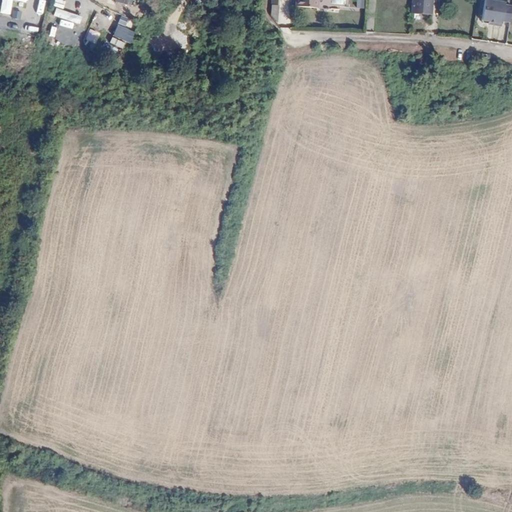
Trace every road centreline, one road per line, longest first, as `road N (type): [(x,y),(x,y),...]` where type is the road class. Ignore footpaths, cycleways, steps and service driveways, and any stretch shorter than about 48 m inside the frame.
road 1 (track): [(511,494),(436,481),(290,501),(152,499),(0,453)]
road 2 (residential): [(511,52),(267,37),(268,0)]
